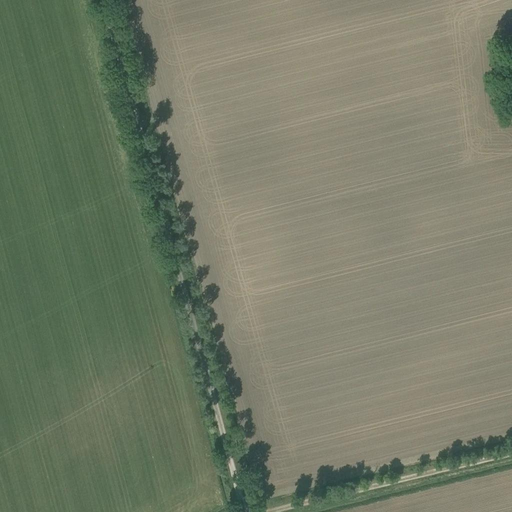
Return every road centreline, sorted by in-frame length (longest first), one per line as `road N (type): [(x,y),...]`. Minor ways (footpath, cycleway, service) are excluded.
road 1 (unclassified): [(242,511),(103,0)]
road 2 (track): [(272,511),(511,452)]
